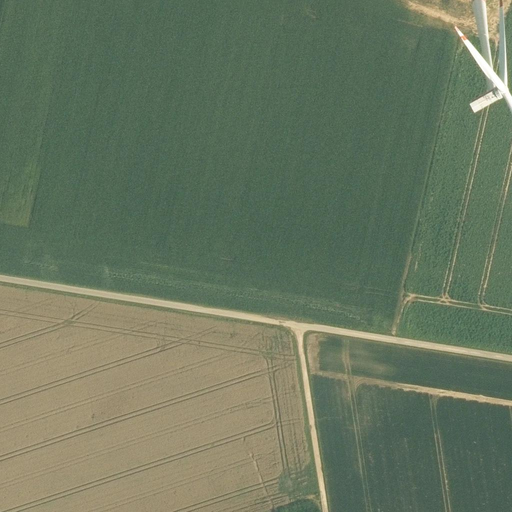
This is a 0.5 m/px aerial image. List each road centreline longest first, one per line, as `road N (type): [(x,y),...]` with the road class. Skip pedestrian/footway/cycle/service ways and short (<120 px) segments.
road 1 (track): [(0,279),(511,357)]
road 2 (track): [(299,326),(323,511)]
